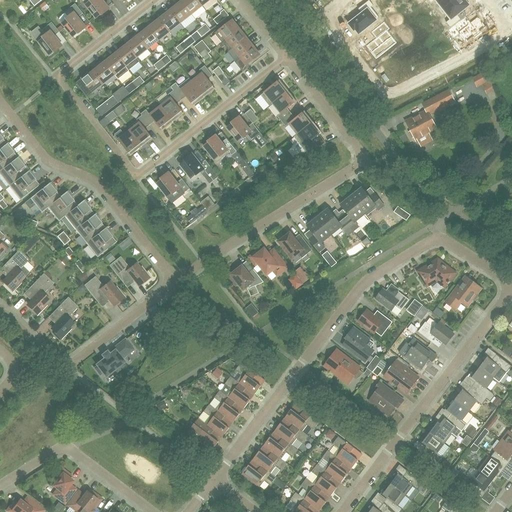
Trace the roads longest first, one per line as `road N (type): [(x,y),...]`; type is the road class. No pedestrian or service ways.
road 1 (residential): [(438,239),(360,285),(212,481)]
road 2 (residential): [(342,511),(511,289)]
road 3 (residential): [(174,281),(94,181),(46,160),(0,103)]
road 4 (residential): [(135,176),(58,77),(152,0)]
road 5 (residential): [(174,281),(364,158)]
road 6 (residential): [(135,176),(287,57)]
road 7 (residential): [(0,485),(68,448),(151,511)]
road 8 (residential): [(507,29),(382,91)]
road 9 (residential): [(66,366),(174,281)]
road 10 (residential): [(438,239),(443,205),(374,129)]
road 11 (residential): [(287,57),(364,158)]
